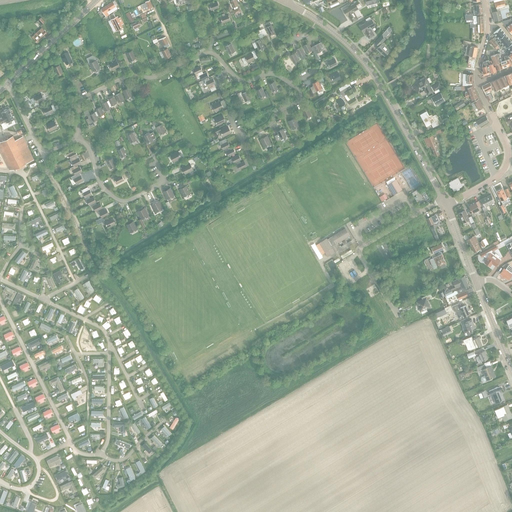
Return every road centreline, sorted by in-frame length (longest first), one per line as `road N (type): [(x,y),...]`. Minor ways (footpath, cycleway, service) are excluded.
road 1 (tertiary): [(443,199),(363,62),(282,1)]
road 2 (residential): [(476,84),(508,158),(495,178),(447,206)]
road 3 (tertiary): [(0,89),(96,0)]
road 4 (residential): [(370,273),(360,246),(443,199)]
